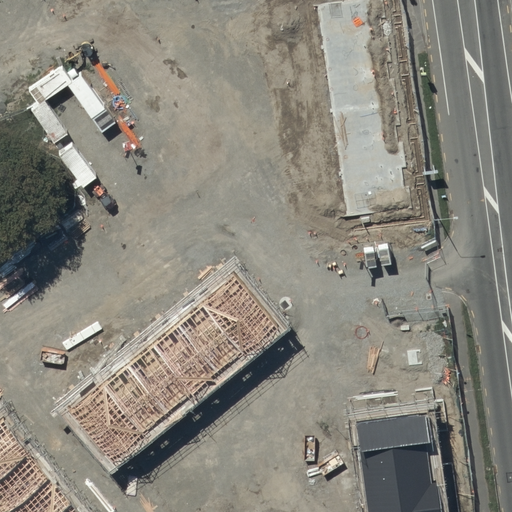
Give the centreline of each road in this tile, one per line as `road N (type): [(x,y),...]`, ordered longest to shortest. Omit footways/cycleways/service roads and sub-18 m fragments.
road 1 (residential): [(351,278),(262,234),(225,40),(196,0)]
road 2 (residential): [(351,278),(331,356),(313,378),(167,499)]
road 3 (tertiary): [(465,0),(499,267)]
road 4 (residential): [(499,267),(351,278)]
